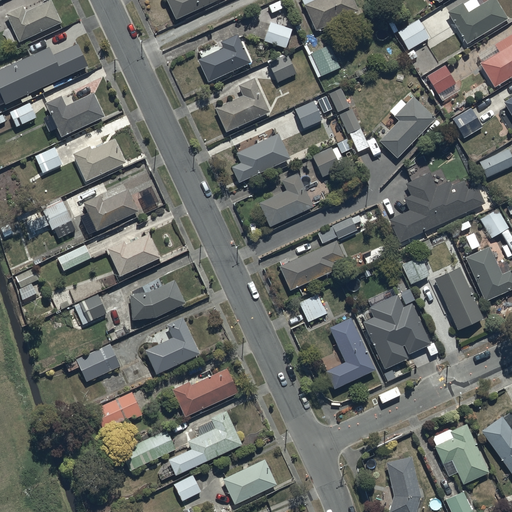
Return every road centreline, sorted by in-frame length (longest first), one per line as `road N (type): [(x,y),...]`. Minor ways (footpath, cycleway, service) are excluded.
road 1 (residential): [(105,0),(315,449)]
road 2 (residential): [(315,449),(511,356)]
